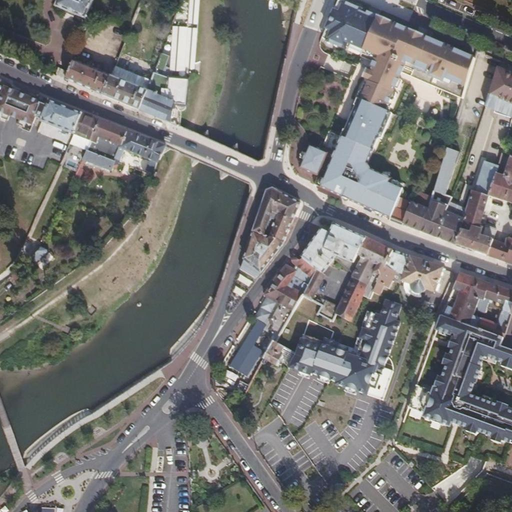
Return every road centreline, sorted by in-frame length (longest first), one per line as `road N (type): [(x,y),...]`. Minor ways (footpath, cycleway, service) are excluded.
road 1 (secondary): [(266,179),(0,67)]
road 2 (secondary): [(314,200),(511,277)]
road 3 (secondary): [(317,0),(266,179)]
road 4 (residential): [(209,347),(314,200)]
road 5 (residential): [(266,179),(209,347)]
road 6 (residential): [(288,511),(189,380)]
